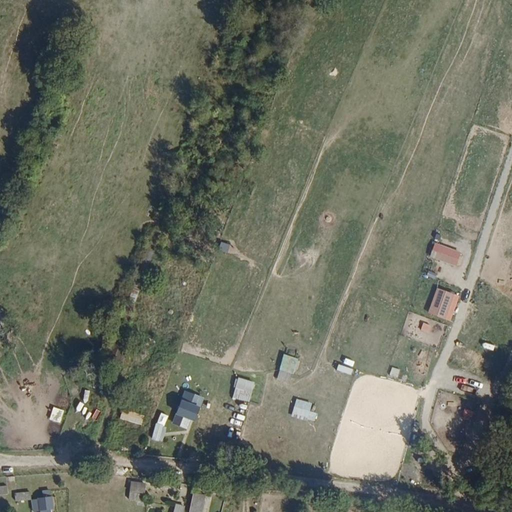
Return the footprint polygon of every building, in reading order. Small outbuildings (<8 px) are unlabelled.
[(291,375),(296,360),(284,356),(279,371),(291,375)] [(288,385),(291,375),(279,371),(276,382),(288,385)] [(156,427),(177,375),(168,372),(141,440),(143,441),(141,444),(149,447),(150,443),(153,444),(159,428),(156,427)] [(204,389),(207,381),(191,377),(189,384),(204,389)] [(247,403),(252,384),(237,379),(231,398),(247,403)] [(399,387),(384,381),(382,386),(397,392),(399,387)] [(196,421),(205,397),(185,389),(173,422),(187,428),(191,419),(196,421)] [(312,415),(314,407),(297,402),(292,418),(314,424),(316,417),(312,415)] [(50,418),(61,421),(64,409),(54,406),(50,418)] [(120,418),(143,425),(146,415),(123,408),(120,418)] [(147,504),(151,486),(137,483),(133,501),(147,504)] [(209,511),(213,500),(202,496),(196,511),(209,511)]
